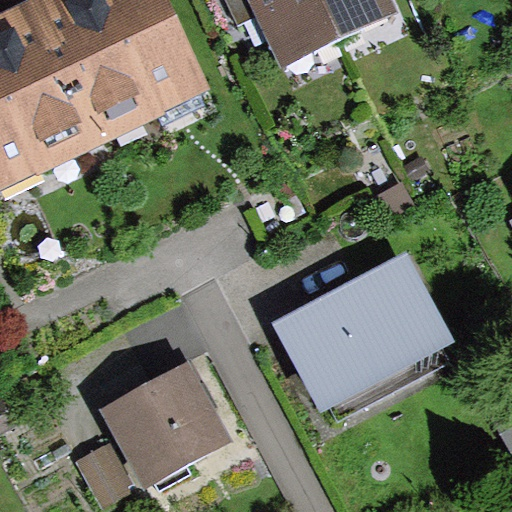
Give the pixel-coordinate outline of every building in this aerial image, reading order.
[(0,171),(32,156),(37,165),(153,110),(161,127),(204,107),(191,79),(187,82),(147,0),(67,0),(0,32),(0,171)] [(331,28),(317,0),(224,0),(238,28),(265,15),(282,51),(331,28)] [(317,0),(331,28),(380,4),(377,0),(317,0)] [(442,344),(403,270),(284,333),(324,407),(442,344)] [(211,409),(193,376),(117,417),(149,477),(215,442),(201,414),(211,409)] [(511,392),(501,399),(511,418),(511,392)] [(128,495),(103,449),(77,463),(102,509),(128,495)]
